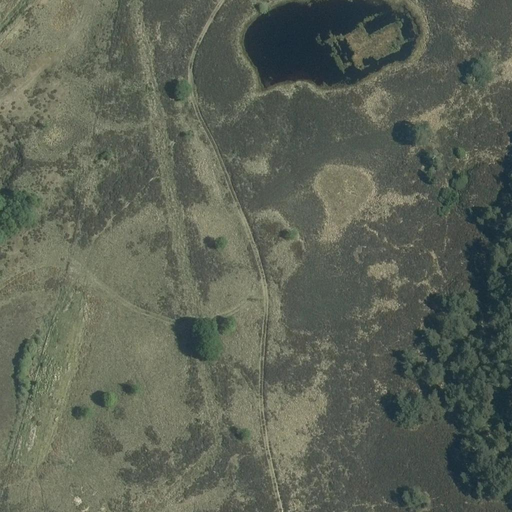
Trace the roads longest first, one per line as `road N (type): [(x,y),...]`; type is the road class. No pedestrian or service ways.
road 1 (track): [(280,511),(260,402),(260,265),(187,78),(222,0)]
road 2 (track): [(206,322),(137,306),(67,267),(0,279)]
